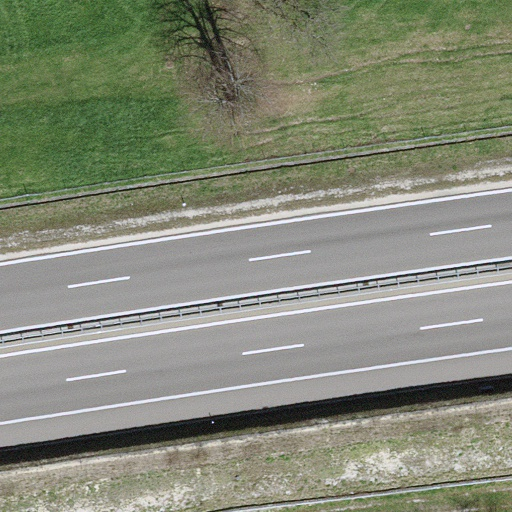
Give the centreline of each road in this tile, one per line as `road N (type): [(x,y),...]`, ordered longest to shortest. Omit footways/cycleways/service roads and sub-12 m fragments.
road 1 (motorway): [(511,222),(0,297)]
road 2 (motorway): [(0,389),(511,316)]
